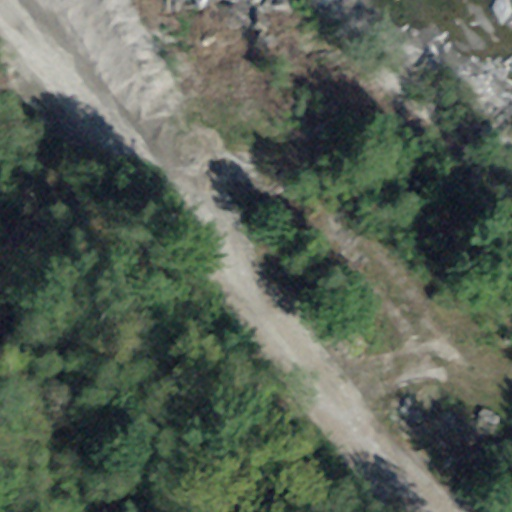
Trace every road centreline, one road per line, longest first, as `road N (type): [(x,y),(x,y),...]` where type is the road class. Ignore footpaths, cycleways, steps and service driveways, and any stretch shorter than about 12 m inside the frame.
road 1 (track): [(45,0),(238,283),(444,511)]
road 2 (track): [(307,359),(458,376),(511,395)]
